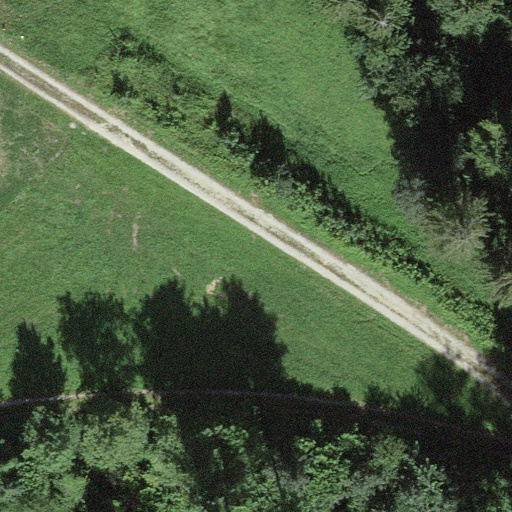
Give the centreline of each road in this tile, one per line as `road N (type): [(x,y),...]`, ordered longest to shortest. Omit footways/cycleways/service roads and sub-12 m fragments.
road 1 (track): [(511,392),(370,292),(0,59)]
road 2 (track): [(511,429),(288,401),(78,410),(0,423)]
